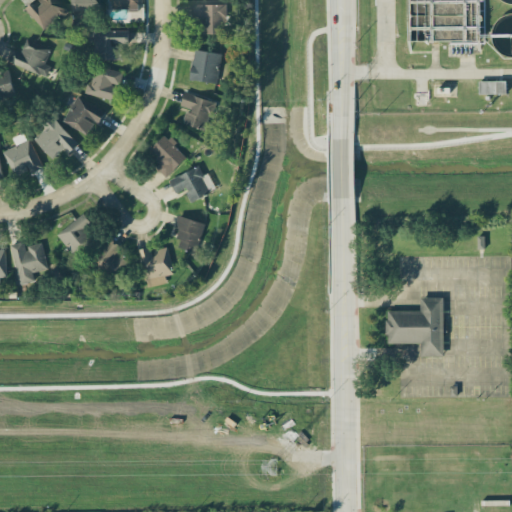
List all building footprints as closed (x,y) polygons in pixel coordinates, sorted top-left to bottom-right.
[(33,0),(24,8),(45,30),(67,10),(58,0),(33,0)] [(70,0),(72,11),(102,7),(100,0),(70,0)] [(109,0),(109,8),(139,7),(138,0),(109,0)] [(479,0),(408,0),(408,41),(479,42),(479,0)] [(226,4),(193,4),(194,18),(203,17),(204,33),(226,33),(226,4)] [(94,59),(121,58),(121,44),(130,44),(129,30),(94,30),(94,59)] [(50,66),(45,63),(51,47),(26,38),(21,52),(13,49),(8,62),(47,76),(50,66)] [(191,80),(218,81),(220,52),(192,50),(191,80)] [(121,71),(95,65),(91,84),(86,84),(85,93),(115,99),(121,71)] [(0,96),(14,93),(9,70),(0,71),(0,96)] [(479,94),(506,93),(506,80),(478,81),(479,94)] [(180,105),(188,107),(183,123),(206,130),(214,101),(184,92),(180,105)] [(103,114),(76,98),(62,120),(88,135),(96,121),(98,123),(103,114)] [(64,148),(68,152),(78,143),(50,113),(42,121),(46,126),(33,138),(52,159),(64,148)] [(42,168),(25,131),(13,137),(16,145),(3,151),(14,174),(28,168),(30,173),(42,168)] [(187,157),(165,134),(149,149),(161,162),(156,166),(165,177),(187,157)] [(169,180),(176,193),(185,188),(191,202),(211,192),(198,165),(169,180)] [(100,237),(84,213),(57,232),(73,256),(100,237)] [(203,221),(177,216),(175,227),(178,228),(176,237),(180,238),(178,247),(197,251),(203,221)] [(121,246),(109,239),(94,263),(116,277),(127,258),(117,252),(121,246)] [(42,242),(25,245),(24,241),(11,243),(19,284),(35,281),(33,272),(47,269),(42,242)] [(138,249),(146,287),(167,282),(165,275),(173,273),(167,246),(152,250),(151,246),(138,249)] [(421,343),(421,355),(443,355),(443,297),(420,297),(420,310),(387,310),(387,343),(421,343)]
